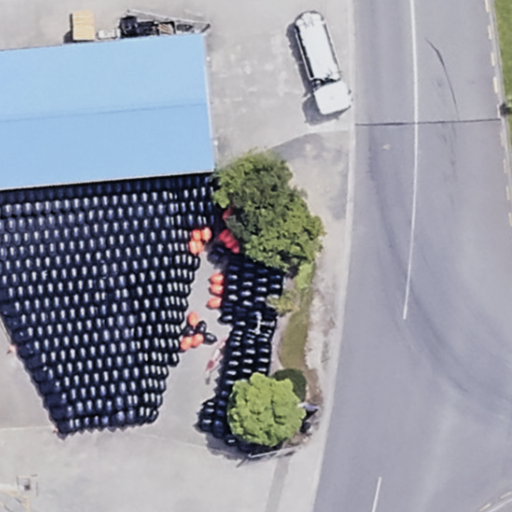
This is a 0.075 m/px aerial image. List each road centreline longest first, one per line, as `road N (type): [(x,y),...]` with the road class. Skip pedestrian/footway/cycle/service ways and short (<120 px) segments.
road 1 (unclassified): [(409,0),(411,196),(397,374)]
road 2 (unclassified): [(397,374),(369,511)]
